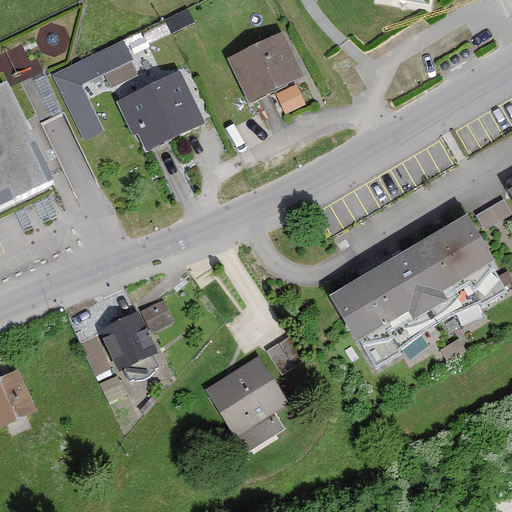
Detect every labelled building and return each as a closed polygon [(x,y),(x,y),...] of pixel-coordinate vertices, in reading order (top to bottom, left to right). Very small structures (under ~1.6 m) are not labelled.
[(425,0),(367,0),(367,6),(422,16),(425,0)] [(52,68),(81,138),(104,128),(84,79),(105,71),(110,83),(139,71),(126,38),(52,68)] [(294,83),(273,41),(222,67),(243,108),(294,83)] [(196,130),(171,81),(114,110),(139,159),(196,130)] [(0,204),(48,181),(4,89),(0,90),(0,204)] [(511,187),(498,196),(511,218),(511,187)] [(502,219),(492,206),(471,220),(481,234),(502,219)] [(477,266),(451,222),(315,302),(342,347),(395,315),(400,324),(433,304),(427,296),(477,266)] [(138,314),(148,336),(169,326),(159,304),(138,314)] [(148,355),(130,317),(92,336),(110,374),(148,355)] [(288,341),(263,356),(277,378),(302,363),(288,341)] [(281,408),(252,361),(199,393),(239,457),(279,432),(268,416),(281,408)] [(0,426),(27,413),(9,375),(0,379),(0,426)]
